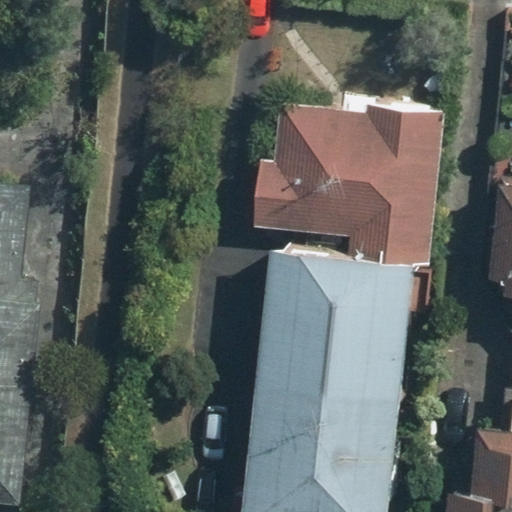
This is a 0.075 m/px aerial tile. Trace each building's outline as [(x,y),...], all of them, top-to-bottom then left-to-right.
[(261,220),(357,229),(354,258),(418,264),(418,256),(435,257),(448,110),(368,103),(367,113),(287,106),(282,164),(267,163),(261,220)] [(511,173),(501,173),(496,311),(511,311),(511,173)] [(0,179),(0,501),(13,502),(25,282),(18,282),(24,181),(0,179)] [(394,511),(418,264),(354,258),(275,251),(250,511),(394,511)] [(511,511),(511,430),(482,429),(479,494),(458,493),(457,511),(511,511)]
